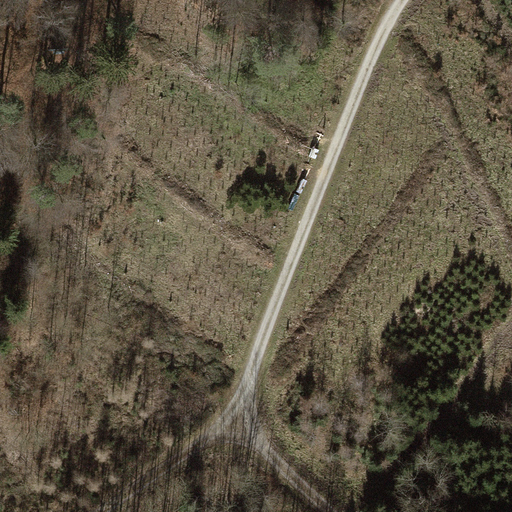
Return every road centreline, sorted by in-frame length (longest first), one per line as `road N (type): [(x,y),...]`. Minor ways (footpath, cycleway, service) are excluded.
road 1 (track): [(234,419),(392,15),(405,0)]
road 2 (track): [(107,511),(234,419)]
road 3 (track): [(333,511),(234,419)]
